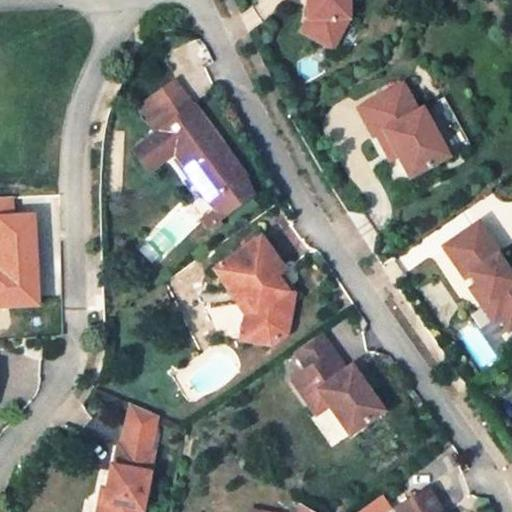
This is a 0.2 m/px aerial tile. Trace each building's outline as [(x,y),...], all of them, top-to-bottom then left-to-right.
[(309,0),(309,21),(303,33),(333,51),(349,22),(349,0),(309,0)] [(194,108),(176,82),(140,108),(158,134),(133,152),(149,174),(165,162),(169,152),(173,148),(220,212),(205,223),(211,232),(226,220),(225,219),(255,198),(247,180),(249,179),(196,107),(194,108)] [(412,84),(369,108),(384,136),(391,132),(406,159),(417,179),(457,158),(431,109),(427,112),(412,84)] [(391,132),(384,136),(398,162),(406,159),(391,132)] [(470,284),(475,280),(482,289),(493,306),(484,312),(496,328),(502,324),(510,336),(511,335),(511,291),(511,292),(511,291),(511,274),(502,261),(505,259),(483,228),(448,252),(470,284)] [(290,334),(293,319),(297,294),(289,292),(279,277),(287,272),(265,239),(219,270),(251,316),(256,316),(255,322),(251,341),(274,345),(290,334)] [(482,289),(473,295),(484,312),(493,306),(482,289)] [(256,316),(251,316),(245,340),(251,341),(255,322),(256,316)] [(318,347),(291,365),(304,382),(330,364),(318,347)] [(304,382),(288,393),(302,412),(315,404),(326,419),(346,449),(380,425),(348,379),(343,383),(330,364),(304,382)] [(315,404),(302,412),(313,428),(326,419),(315,404)] [(147,511),(158,461),(155,461),(163,423),(135,410),(126,455),(123,454),(119,475),(115,474),(108,511),(103,510),(102,511),(147,511)] [(429,511),(423,502),(408,511),(429,511)]
